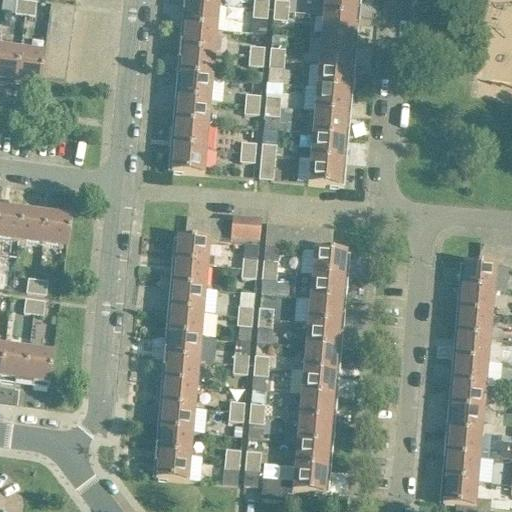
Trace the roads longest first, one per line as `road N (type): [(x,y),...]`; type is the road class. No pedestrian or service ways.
road 1 (residential): [(398,511),(427,225)]
road 2 (residential): [(64,453),(98,419),(118,186)]
road 3 (residential): [(427,225),(380,222),(398,0)]
road 4 (residential): [(118,186),(135,0)]
